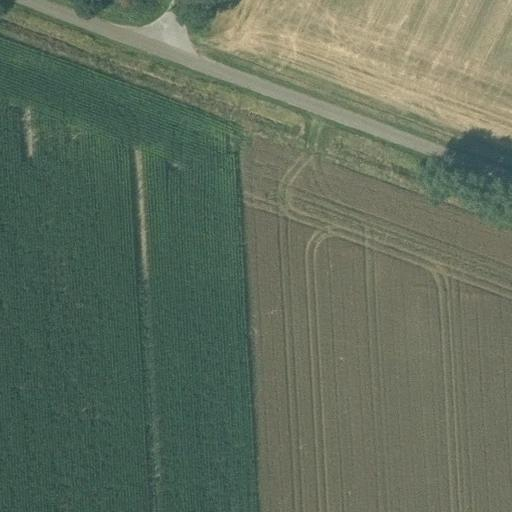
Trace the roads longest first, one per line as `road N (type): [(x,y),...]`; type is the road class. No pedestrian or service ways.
road 1 (unclassified): [(511,180),(162,50)]
road 2 (unclassified): [(162,50),(24,0)]
